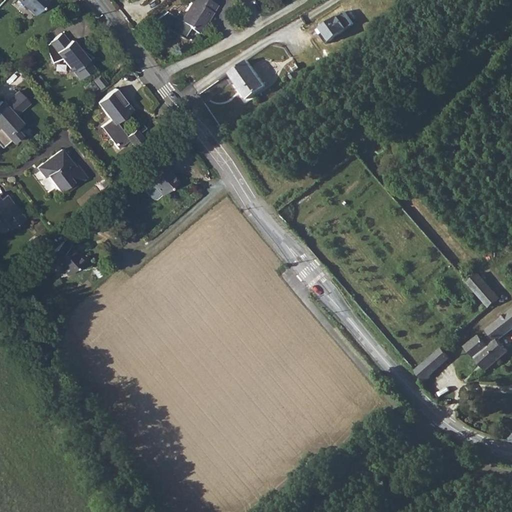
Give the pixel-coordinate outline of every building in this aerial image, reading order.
[(15,0),(32,14),(44,0),(15,0)] [(188,0),(190,1),(179,18),(166,10),(155,19),(183,37),(189,27),(197,32),(205,18),(207,19),(217,3),(211,0),(188,0)] [(67,40),(60,31),(43,43),(50,61),(60,56),(70,70),(71,69),(77,78),(92,67),(85,58),(89,55),(76,45),(75,46),(72,43),(73,42),(70,38),(67,40)] [(247,60),(230,72),(231,73),(232,73),(238,83),(249,99),(266,86),(247,60)] [(113,87),(95,100),(108,118),(100,124),(109,137),(108,138),(115,147),(126,139),(130,144),(138,138),(135,133),(143,127),(113,87)] [(26,103),(16,91),(2,103),(0,101),(0,146),(8,139),(10,142),(18,135),(12,128),(18,123),(12,115),(26,103)] [(71,166),(58,149),(48,156),(49,159),(47,161),(45,159),(34,167),(41,177),(44,175),(56,191),(61,186),(64,190),(83,176),(74,165),(71,166)] [(163,192),(164,192),(177,181),(168,171),(171,168),(164,162),(166,160),(160,153),(142,169),(153,180),(148,185),(148,188),(155,196),(159,196),(163,192)] [(0,198),(0,219),(1,219),(2,220),(10,221),(13,226),(22,219),(4,195),(0,198)] [(61,243),(45,258),(52,265),(54,262),(66,276),(82,262),(68,246),(66,249),(61,243)] [(489,307),(502,297),(480,272),(468,282),(489,307)] [(467,345),(466,346),(485,367),(486,369),(487,370),(508,351),(499,340),(511,329),(511,310),(487,330),(490,334),(483,339),(480,335),(467,345)] [(424,380),(452,358),(442,347),(415,369),(424,380)]
